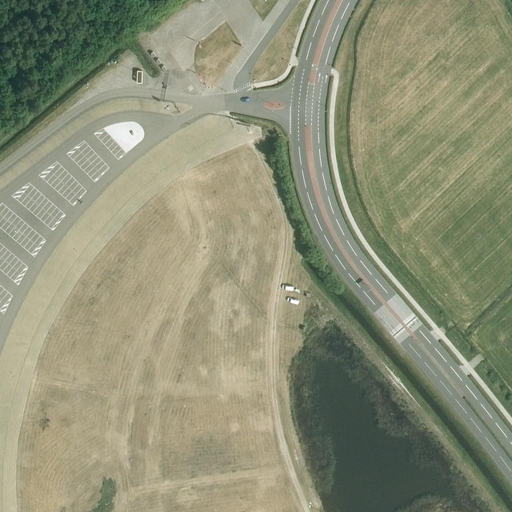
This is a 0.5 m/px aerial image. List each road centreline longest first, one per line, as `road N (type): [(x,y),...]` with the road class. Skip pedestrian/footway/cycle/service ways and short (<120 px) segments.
road 1 (tertiary): [(297,121),(301,173),(328,244),(511,475)]
road 2 (tertiary): [(511,446),(355,258),(328,203),(318,107)]
road 3 (unknown): [(194,101),(170,57),(178,37),(229,12),(249,47)]
road 4 (unclassified): [(299,96),(239,103),(297,121)]
